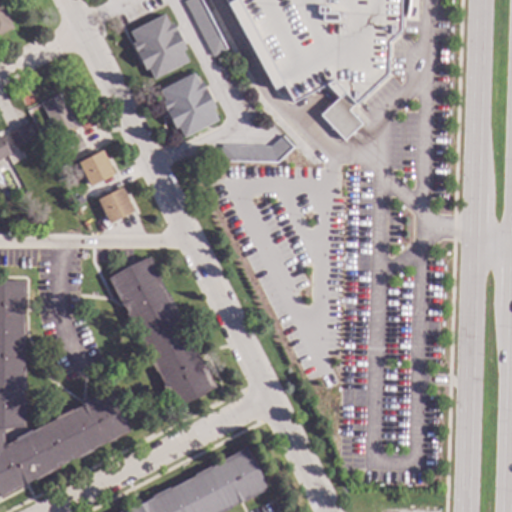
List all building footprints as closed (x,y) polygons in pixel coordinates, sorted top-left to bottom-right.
[(201,0),(227,50),(211,58),(183,2),(186,0),(201,0)] [(409,0),(406,12),(399,14),(399,28),(387,40),(386,72),(348,109),(360,124),(342,140),(318,115),(337,97),(326,82),(291,101),(280,82),(271,88),(223,0),(409,0)] [(0,3),(13,29),(0,35),(0,3)] [(169,25),(172,23),(186,50),(182,52),(188,62),(153,80),(148,69),(145,71),(131,45),(134,43),(129,33),(164,15),(169,25)] [(198,84),(201,82),(215,109),(212,111),(217,121),(183,139),(178,128),(174,130),(161,103),(164,102),(159,91),(193,73),(198,84)] [(67,111),(68,110),(76,127),(72,128),(73,130),(70,132),(69,130),(57,137),(40,104),(59,94),(67,111)] [(30,141),(15,148),(8,134),(23,126),(30,141)] [(86,148),(71,155),(64,141),(78,133),(86,148)] [(11,155),(0,160),(0,136),(1,136),(11,155)] [(293,148),(276,164),(220,162),(221,146),(270,147),(281,136),(293,148)] [(69,155),(62,158),(58,151),(65,147),(69,155)] [(114,175),(89,187),(77,163),(102,151),(114,175)] [(254,192),(223,208),(215,191),(210,194),(204,183),(220,175),(225,184),(245,173),(254,192)] [(133,212),(108,225),(97,200),(121,188),(133,212)] [(84,202),(75,207),(72,200),(81,196),(84,202)] [(318,218),(304,221),(302,211),(317,209),(318,218)] [(93,227),(88,229),(85,224),(90,221),(93,227)] [(160,280),(159,280),(166,294),(167,293),(176,310),(174,311),(187,336),(188,335),(197,352),(195,352),(198,359),(202,361),(202,366),(204,365),(215,388),(195,400),(174,409),(162,386),(163,386),(156,373),(155,373),(147,357),(148,356),(135,331),(134,332),(125,314),(126,313),(124,308),(121,305),(120,302),(119,302),(107,279),(127,267),(149,258),(160,280)] [(25,283),(25,308),(24,308),(24,322),(25,323),(25,342),(23,342),(23,370),(25,370),(25,388),(23,388),(23,404),(25,404),(25,428),(4,430),(4,446),(16,440),(15,439),(31,431),(32,432),(55,420),(55,418),(72,409),(73,411),(78,408),(82,405),(86,404),(85,403),(108,391),(120,411),(129,433),(107,444),(106,443),(92,449),(93,451),(77,459),(77,458),(72,461),(71,459),(69,461),(69,462),(59,466),(60,468),(35,481),(35,480),(28,483),(26,486),(22,486),(23,487),(0,499),(0,281),(2,281),(25,283)] [(257,469),(266,490),(243,502),(243,501),(240,504),(237,504),(230,507),(231,508),(223,511),(124,511),(152,498),(152,497),(169,488),(169,490),(195,477),(194,475),(210,467),(210,468),(224,462),(223,461),(245,449),(257,469)]
